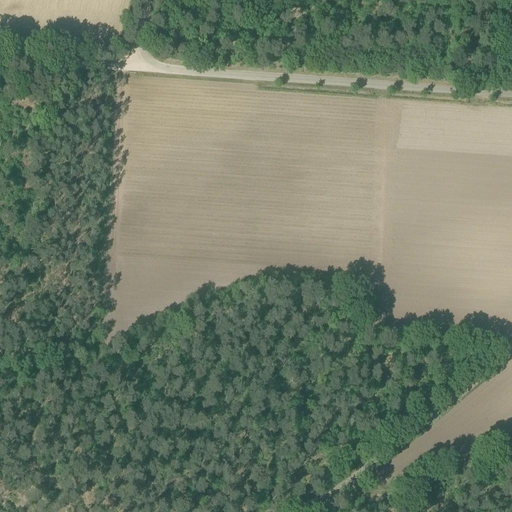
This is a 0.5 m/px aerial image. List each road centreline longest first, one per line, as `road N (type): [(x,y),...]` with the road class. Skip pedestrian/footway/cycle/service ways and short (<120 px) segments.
road 1 (unclassified): [(130,66),(511,94)]
road 2 (tertiary): [(511,349),(315,511)]
road 3 (track): [(341,490),(382,491),(511,460)]
road 4 (track): [(0,59),(130,66)]
